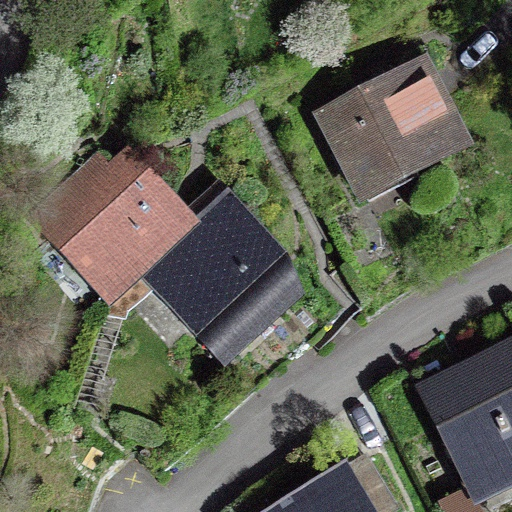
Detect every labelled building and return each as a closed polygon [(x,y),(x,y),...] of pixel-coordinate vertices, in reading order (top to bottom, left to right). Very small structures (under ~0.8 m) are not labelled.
[(421,69),(321,118),(358,191),(410,165),(414,173),(461,150),(421,69)] [(105,300),(140,268),(189,224),(130,159),(112,176),(96,158),(30,218),(105,300)] [(221,194),(189,224),(140,268),(223,360),(278,310),(253,284),(280,259),(221,194)] [(332,276),(287,315),(310,342),(355,302),(332,276)] [(511,349),(424,391),(473,495),(511,476),(511,349)] [(179,412),(134,451),(158,478),(203,438),(179,412)] [(364,511),(344,478),(287,511),(364,511)]
